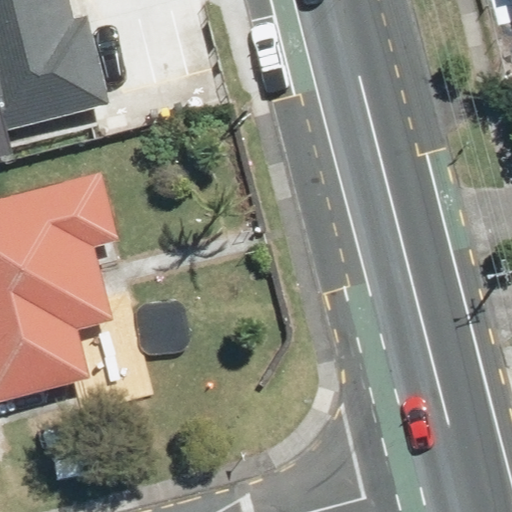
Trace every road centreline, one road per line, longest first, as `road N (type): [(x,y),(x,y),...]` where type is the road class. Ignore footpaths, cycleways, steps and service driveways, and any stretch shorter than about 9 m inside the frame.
road 1 (secondary): [(446,474),(329,0)]
road 2 (residential): [(302,511),(446,474)]
